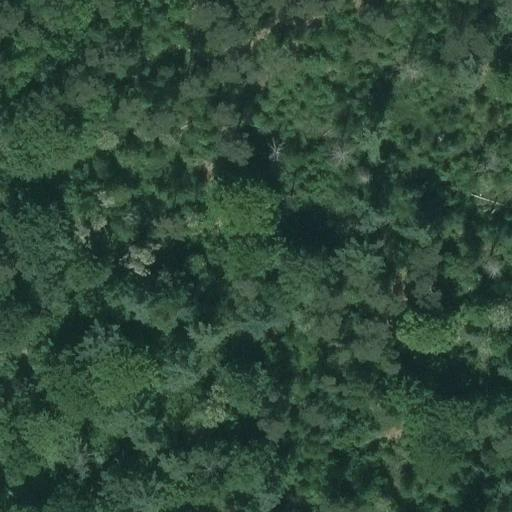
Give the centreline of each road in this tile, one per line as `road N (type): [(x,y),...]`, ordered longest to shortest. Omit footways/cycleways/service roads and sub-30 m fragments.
road 1 (track): [(0,243),(115,511)]
road 2 (track): [(511,422),(268,511)]
